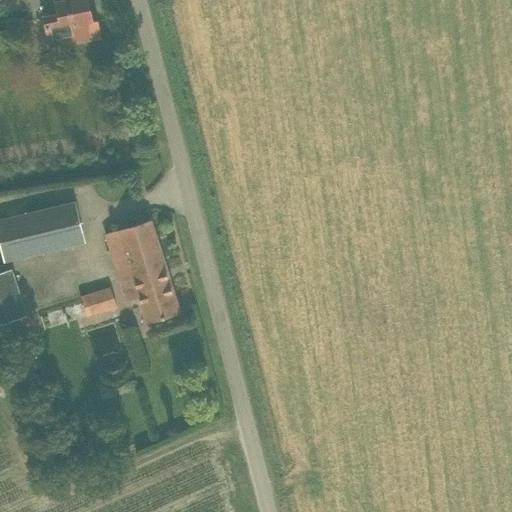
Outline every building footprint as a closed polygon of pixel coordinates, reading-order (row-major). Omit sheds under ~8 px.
[(87,0),(55,0),(56,3),(58,14),(44,17),(50,46),(78,40),(78,42),(100,37),(97,20),(92,21),(87,0)] [(74,202),(0,220),(0,238),(5,261),(84,242),(74,202)] [(105,234),(124,294),(126,302),(139,298),(147,323),(180,313),(151,220),(105,234)] [(11,270),(0,273),(0,340),(21,334),(16,318),(26,315),(11,270)] [(89,315),(116,306),(110,288),(83,297),(89,315)]
